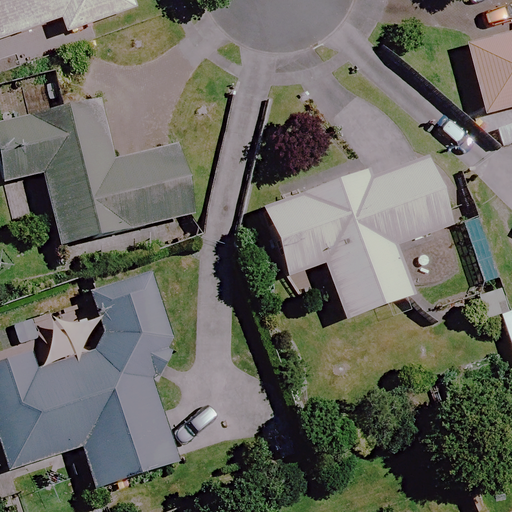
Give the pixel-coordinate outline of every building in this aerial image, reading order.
[(0,0),(0,44),(56,26),(58,32),(123,11),(119,0),(0,0)] [(511,112),(511,38),(463,52),(481,121),(511,112)] [(105,166),(92,106),(0,125),(0,187),(36,180),(51,251),(187,222),(171,152),(105,166)] [(443,233),(422,170),(365,189),(362,180),(255,215),(278,284),(318,270),(337,327),(405,305),(387,251),(443,233)] [(511,190),(495,223),(511,232),(511,190)] [(168,366),(142,281),(86,298),(102,354),(21,378),(16,361),(0,366),(0,475),(74,453),(86,495),(168,470),(139,375),(168,366)]
